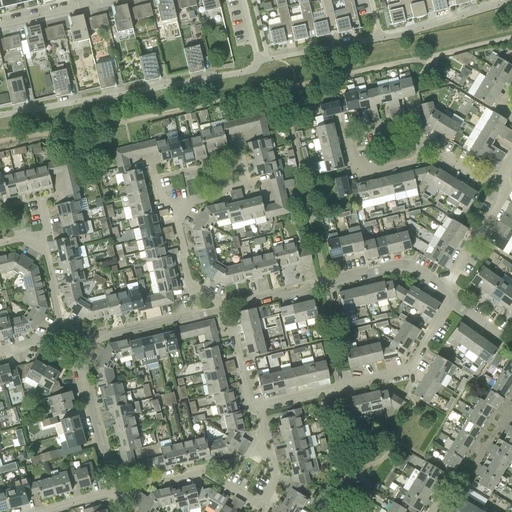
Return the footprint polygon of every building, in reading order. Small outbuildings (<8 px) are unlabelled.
[(162,14),(164,22),(177,19),(172,0),(158,0),(160,6),(157,7),(159,15),(162,14)] [(178,0),(181,10),(189,8),(187,0),(178,0)] [(207,11),(220,8),(218,0),(201,0),(203,5),(205,4),(207,11)] [(286,6),(284,0),(275,0),(277,8),(286,6)] [(327,27),(336,25),(333,15),(329,0),(321,0),(320,0),(324,16),(312,19),(314,29),(316,37),(329,34),(327,27)] [(351,31),(351,30),(349,23),(358,21),(353,0),(343,0),(346,12),(333,15),(336,25),(338,34),(351,31)] [(411,13),(408,0),(399,0),(400,3),(387,6),(392,25),(405,22),(405,21),(403,15),(411,13)] [(432,6),(430,0),(410,0),(408,0),(411,13),(413,18),(426,14),(424,8),(432,6)] [(453,0),(430,0),(432,6),(434,12),(447,8),(445,3),(453,0)] [(314,29),(312,19),(308,2),(299,4),(303,20),(290,23),(293,33),(294,40),(295,42),(308,38),(306,31),(314,29)] [(118,25),(120,32),(133,29),(127,4),(114,8),(116,16),(113,17),(115,25),(118,25)] [(145,18),(153,16),(150,4),(142,5),(145,18)] [(137,20),(145,18),(142,5),(134,7),(137,20)] [(293,33),(290,23),(286,6),(277,8),(281,24),(268,26),(273,45),(286,42),(284,35),(293,33)] [(212,12),(216,24),(223,21),(219,9),(212,12)] [(101,29),(109,27),(106,14),(98,16),(101,29)] [(74,35),(76,43),(89,40),(83,15),(70,18),(72,27),(70,28),(72,36),(74,35)] [(94,30),(101,29),(98,16),(90,18),(94,30)] [(65,30),(69,30),(67,17),(46,20),(46,25),(64,22),(65,30)] [(58,39),(65,37),(62,24),(55,26),(58,39)] [(30,46),(32,53),(45,50),(40,25),(26,29),(28,37),(26,38),(28,46),(30,46)] [(50,41),(58,39),(55,26),(47,28),(50,41)] [(14,49),(22,48),(19,35),(11,37),(14,49)] [(6,51),(14,49),(11,37),(3,39),(6,51)] [(189,74),(203,71),(200,62),(203,61),(201,53),(198,54),(197,46),(183,49),(189,74)] [(511,72),(511,66),(509,65),(511,61),(511,48),(508,50),(504,57),(502,60),(497,57),(498,55),(492,52),(492,53),(491,53),(488,57),(495,61),(491,67),(511,79),(511,75),(510,75),(511,72)] [(452,56),(467,65),(473,55),(467,52),(452,56)] [(145,82),(158,79),(156,70),(159,69),(157,61),(154,61),(152,54),(139,57),(145,82)] [(101,90),(114,87),(112,78),(114,77),(112,69),(110,69),(108,62),(95,65),(101,90)] [(462,77),(466,79),(471,70),(465,66),(460,75),(462,77)] [(510,83),(511,80),(511,79),(491,67),(485,77),(503,88),(507,81),(510,83)] [(56,98),(69,94),(67,86),(70,85),(68,77),(65,77),(63,70),(50,73),(56,98)] [(500,100),(502,96),(499,94),(503,88),(485,77),(479,87),(500,100)] [(12,106),(25,102),(23,94),(26,93),(24,85),(21,85),(19,78),(6,81),(12,106)] [(401,99),(415,96),(411,78),(397,81),(398,84),(401,99)] [(398,100),(401,99),(398,84),(389,86),(394,108),(399,107),(398,100)] [(388,110),(394,108),(389,86),(378,89),(381,104),(387,102),(388,110)] [(498,103),(500,100),(479,87),(473,97),(490,108),(495,101),(498,103)] [(375,105),(381,104),(378,89),(366,92),(372,114),(377,112),(375,105)] [(11,101),(8,92),(0,93),(0,101),(0,103),(11,101)] [(358,109),(355,95),(354,92),(342,94),(344,100),(340,101),(342,113),(358,109)] [(366,115),(372,114),(366,92),(355,95),(358,109),(365,108),(366,115)] [(333,124),(332,119),(331,116),(342,113),(340,101),(319,106),(324,126),(333,124)] [(425,124),(432,128),(440,113),(433,109),(432,103),(421,105),(426,123),(425,124)] [(487,122),(507,134),(509,129),(503,126),(506,120),(493,112),(487,122)] [(431,129),(441,135),(450,119),(440,113),(432,128),(431,129)] [(248,118),(250,130),(255,128),(263,114),(248,118)] [(256,132),(267,129),(263,114),(255,128),(256,132)] [(247,130),(245,119),(239,120),(242,132),(247,130)] [(441,135),(451,141),(461,126),(450,119),(441,135)] [(236,133),(242,132),(239,120),(234,122),(236,133)] [(228,123),(231,134),(236,133),(234,122),(228,123)] [(504,139),(507,134),(487,122),(481,132),(494,140),(497,135),(504,139)] [(223,149),(229,148),(226,135),(231,134),(228,123),(211,127),(216,148),(222,147),(223,149)] [(318,139),(336,135),(333,124),(324,126),(315,128),(318,139)] [(211,149),(216,148),(211,127),(199,130),(200,136),(207,153),(212,152),(211,149)] [(475,142),(495,154),(498,149),(491,145),(494,140),(481,132),(475,142)] [(321,150),(339,146),(336,135),(318,139),(321,150)] [(208,158),(207,153),(200,136),(190,138),(195,158),(201,156),(201,159),(208,158)] [(178,160),(183,158),(180,141),(179,137),(167,140),(171,158),(178,157),(178,160)] [(190,159),(195,158),(190,138),(180,141),(183,158),(184,163),(190,162),(190,159)] [(254,154),(272,149),(269,138),(258,140),(249,143),(250,149),(253,148),(254,154)] [(149,142),(151,153),(158,151),(155,142),(155,140),(149,142)] [(167,140),(155,142),(158,151),(161,164),(167,162),(166,160),(171,158),(167,140)] [(151,153),(149,142),(143,143),(146,154),(151,153)] [(492,159),(495,154),(475,142),(469,152),(482,160),(486,155),(492,159)] [(141,156),(146,154),(143,143),(138,144),(141,156)] [(35,154),(43,153),(41,144),(33,146),(35,154)] [(132,146),(135,157),(141,156),(138,144),(132,146)] [(132,158),(130,146),(114,150),(129,159),(132,158)] [(324,162),(341,157),(339,146),(321,150),(324,162)] [(254,165),(275,161),(272,149),(254,154),(255,159),(253,160),(254,165)] [(118,165),(129,162),(129,159),(114,150),(118,165)] [(324,162),(326,173),(344,169),(341,157),(324,162)] [(55,162),(58,174),(62,173),(71,158),(55,162)] [(62,177),(74,174),(71,158),(62,173),(62,177)] [(259,177),(269,174),(277,172),(275,161),(254,165),(255,171),(258,171),(259,177)] [(52,188),(49,176),(55,174),(52,163),(47,164),(47,167),(36,170),(41,188),(46,187),(46,189),(52,188)] [(124,185),(144,180),(142,174),(145,174),(144,168),(131,171),(130,165),(119,168),(120,174),(120,175),(121,175),(124,185)] [(422,180),(429,184),(437,170),(431,166),(430,167),(412,171),(415,182),(422,180)] [(429,184),(439,191),(448,175),(438,169),(437,170),(429,184)] [(35,189),(41,188),(36,170),(25,172),(30,193),(36,192),(35,189)] [(270,181),(282,178),(280,171),(277,172),(269,174),(270,181)] [(417,189),(415,182),(412,171),(401,174),(405,192),(417,189)] [(24,195),(30,193),(25,172),(14,175),(19,193),(24,192),(24,195)] [(394,194),(405,192),(401,174),(390,177),(394,194)] [(13,195),(19,193),(14,175),(3,178),(6,195),(7,199),(13,197),(13,195)] [(439,191),(448,197),(458,181),(448,175),(439,191)] [(75,176),(63,179),(65,185),(76,182),(75,176)] [(347,197),(358,194),(356,185),(348,186),(346,176),(334,179),(339,201),(348,199),(347,197)] [(383,197),(394,194),(390,177),(379,179),(383,197)] [(282,178),(270,181),(272,186),(283,183),(282,178)] [(372,200),(383,197),(379,179),(367,182),(372,200)] [(127,196),(149,190),(148,185),(145,185),(144,180),(124,185),(127,196)] [(448,197),(458,202),(467,187),(458,181),(448,197)] [(76,182),(65,185),(66,191),(78,188),(76,182)] [(360,203),(372,200),(367,182),(356,185),(358,194),(360,203)] [(285,189),(283,183),(272,186),(273,192),(285,189)] [(461,211),(465,214),(478,194),(467,187),(458,202),(464,206),(461,211)] [(67,196),(79,194),(78,188),(66,191),(67,196)] [(286,194),(285,189),(273,192),(274,197),(286,194)] [(129,207),(149,202),(148,197),(150,196),(149,190),(127,196),(129,207)] [(81,212),(78,200),(81,200),(79,194),(67,196),(69,202),(57,205),(58,212),(61,211),(62,216),(81,212)] [(254,219),(265,217),(264,207),(261,195),(255,196),(255,199),(249,200),(254,219)] [(275,200),(276,204),(291,213),(287,197),(275,200)] [(243,222),(254,219),(249,200),(244,201),(244,199),(237,200),(243,222)] [(216,223),(230,219),(228,205),(227,200),(221,201),(221,204),(207,207),(203,213),(201,211),(197,217),(213,227),(216,223)] [(231,225),(243,222),(237,200),(232,201),(233,204),(228,205),(230,219),(231,225)] [(136,218),(154,212),(153,207),(150,208),(149,202),(129,207),(132,219),(136,218)] [(269,206),(272,218),(291,213),(276,204),(269,206)] [(272,218),(269,206),(264,207),(265,217),(265,219),(272,218)] [(139,228),(158,223),(157,218),(160,217),(158,211),(154,212),(136,218),(139,228)] [(62,228),(83,223),(81,212),(62,216),(63,222),(61,223),(62,228)] [(498,222),(511,230),(511,217),(504,213),(498,222)] [(195,251),(214,247),(210,233),(213,227),(197,217),(194,224),(196,225),(193,230),(196,245),(194,246),(195,251)] [(102,230),(108,229),(105,218),(100,220),(102,230)] [(461,239),(467,229),(452,220),(446,229),(461,239)] [(492,232),(508,242),(511,234),(511,230),(498,222),(492,232)] [(67,238),(75,237),(86,234),(83,223),(62,228),(63,234),(66,233),(67,238)] [(141,239),(164,234),(162,228),(160,229),(158,223),(139,228),(141,239)] [(364,246),(363,242),(361,233),(360,227),(348,230),(349,236),(354,253),(364,251),(363,247),(364,246)] [(455,249),(461,239),(446,229),(440,239),(455,249)] [(400,252),(411,249),(408,237),(407,231),(396,234),(400,252)] [(342,256),(338,238),(336,232),(331,233),(331,234),(325,236),(330,259),(342,256)] [(486,242),(502,251),(508,242),(492,232),(486,242)] [(144,250),(164,246),(162,240),(165,240),(164,234),(141,239),(144,250)] [(389,255),(400,252),(396,234),(384,237),(389,255)] [(342,256),(354,253),(349,236),(338,238),(342,256)] [(434,249),(449,259),(455,249),(440,239),(433,236),(427,245),(434,249)] [(58,252),(77,247),(75,237),(67,238),(53,242),(54,248),(57,247),(58,252)] [(377,257),(389,255),(384,237),(373,240),(377,257)] [(366,260),(377,257),(373,240),(363,242),(364,246),(363,247),(364,251),(366,260)] [(284,245),(289,265),(295,263),(295,266),(313,262),(310,249),(304,250),(302,242),(296,243),(296,242),(284,245)] [(284,266),(289,265),(284,245),(273,248),(279,270),(284,269),(284,266)] [(147,262),(170,256),(170,255),(169,256),(168,251),(165,251),(164,246),(144,250),(147,262)] [(58,264),(80,259),(77,247),(58,252),(60,258),(57,259),(58,264)] [(212,280),(222,264),(217,261),(214,247),(195,251),(196,257),(199,256),(202,271),(207,274),(206,276),(212,280)] [(280,275),(279,270),(273,248),(271,248),(273,252),(263,255),(268,275),(274,273),(274,276),(280,275)] [(443,269),(449,259),(434,249),(430,255),(425,252),(423,256),(443,269)] [(0,273),(12,271),(17,274),(27,258),(21,255),(20,257),(15,254),(0,258),(0,256),(0,273)] [(120,268),(126,266),(124,255),(118,257),(120,268)] [(263,276),(268,275),(263,255),(252,258),(257,280),(263,279),(263,276)] [(153,272),(176,266),(174,261),(172,262),(170,256),(147,262),(147,263),(151,262),(153,272)] [(26,292),(44,288),(43,282),(41,282),(37,268),(32,265),(33,262),(27,258),(17,274),(23,277),(26,292)] [(252,281),(257,280),(252,258),(240,261),(241,264),(246,280),(251,279),(252,281)] [(64,274),(83,269),(80,259),(58,264),(60,270),(62,269),(64,274)] [(474,291),(477,293),(491,273),(486,269),(491,264),(486,260),(470,283),(476,287),(474,291)] [(504,260),(502,264),(509,269),(511,265),(504,260)] [(246,283),(246,280),(241,264),(227,267),(222,264),(212,280),(218,284),(220,282),(225,285),(240,281),(240,284),(246,283)] [(156,283),(176,278),(174,273),(177,272),(176,266),(153,272),(156,283)] [(68,286),(78,283),(86,281),(83,269),(64,274),(65,280),(62,281),(64,286),(68,285),(68,286)] [(482,292),(489,296),(501,280),(491,273),(477,293),(480,295),(482,292)] [(97,282),(102,285),(105,280),(100,277),(97,282)] [(158,301),(172,298),(171,292),(181,289),(180,283),(177,284),(176,278),(156,283),(159,294),(156,295),(158,301)] [(418,279),(415,283),(424,288),(426,284),(418,279)] [(493,304),(496,306),(510,286),(501,280),(489,296),(495,301),(493,304)] [(396,298),(402,301),(408,292),(392,282),(392,281),(384,283),(388,300),(396,298)] [(377,302),(388,300),(384,283),(384,282),(372,284),(377,302)] [(77,316),(87,300),(82,296),(78,283),(68,286),(68,285),(64,286),(60,287),(61,293),(64,292),(67,307),(72,310),(71,312),(77,316)] [(366,305),(377,302),(372,284),(361,287),(366,305)] [(152,308),(149,297),(146,286),(139,287),(139,289),(128,291),(133,310),(138,309),(139,311),(152,308)] [(402,301),(412,308),(421,292),(411,286),(408,292),(402,301)] [(501,305),(507,309),(511,302),(511,287),(510,286),(496,306),(499,308),(501,305)] [(354,308),(366,305),(361,287),(350,290),(354,308)] [(27,311),(42,321),(46,315),(44,314),(47,309),(43,294),(46,293),(44,288),(26,292),(30,306),(27,311)] [(117,317),(122,315),(117,294),(114,294),(113,289),(104,291),(105,297),(106,300),(110,318),(111,318),(111,315),(116,314),(117,317)] [(343,310),(354,308),(350,290),(339,293),(343,310)] [(127,311),(133,310),(128,291),(117,294),(122,315),(128,314),(127,311)] [(412,308),(422,314),(431,298),(421,292),(412,308)] [(152,308),(159,307),(158,301),(156,295),(149,297),(152,308)] [(158,301),(159,307),(174,303),(172,298),(158,301)] [(425,322),(429,324),(441,304),(431,298),(422,314),(428,318),(425,322)] [(105,319),(110,318),(106,300),(92,303),(87,300),(77,316),(83,319),(85,317),(90,320),(105,317),(105,319)] [(315,324),(319,323),(314,300),(302,303),(307,320),(314,319),(315,324)] [(295,323),(307,320),(302,303),(291,306),(295,323)] [(241,323),(259,319),(257,312),(263,311),(262,306),(238,312),(241,323)] [(284,326),(295,323),(291,306),(280,308),(284,326)] [(9,316),(12,336),(13,339),(19,337),(18,335),(33,331),(36,326),(38,327),(42,321),(27,311),(24,316),(10,319),(9,316)] [(7,337),(12,336),(9,316),(0,318),(0,331),(2,341),(7,340),(7,337)] [(244,334),(261,330),(259,319),(241,323),(244,334)] [(214,320),(203,322),(204,328),(215,325),(214,320)] [(405,321),(398,331),(414,341),(420,331),(409,324),(405,321)] [(198,323),(197,324),(200,335),(201,335),(205,334),(204,328),(203,322),(198,323)] [(453,340),(459,344),(469,329),(460,322),(446,342),(450,344),(453,340)] [(197,324),(191,325),(194,337),(200,335),(197,324)] [(191,325),(186,326),(188,338),(194,337),(191,325)] [(215,325),(204,328),(205,334),(217,331),(215,325)] [(188,338),(185,326),(179,328),(182,340),(188,338)] [(177,341),(182,340),(179,328),(174,329),(174,332),(169,333),(168,330),(163,332),(168,353),(179,351),(177,341)] [(459,344),(468,351),(479,336),(469,329),(459,344)] [(246,346),(264,342),(261,330),(244,334),(246,346)] [(205,334),(201,335),(202,342),(200,343),(200,344),(219,340),(217,331),(205,334)] [(392,341),(406,350),(408,351),(414,341),(398,331),(392,341)] [(157,356),(168,353),(163,332),(157,333),(158,336),(152,337),(157,356)] [(158,362),(157,356),(152,337),(147,338),(146,336),(140,337),(147,365),(158,362)] [(468,351),(478,357),(488,342),(479,336),(468,351)] [(134,362),(135,361),(130,342),(129,337),(123,338),(124,341),(109,344),(106,350),(103,348),(99,355),(115,364),(118,359),(132,356),(134,362)] [(142,366),(147,365),(140,337),(135,338),(135,341),(130,342),(135,361),(141,360),(142,366)] [(219,340),(200,344),(202,350),(198,351),(201,362),(220,358),(219,352),(221,352),(219,340)] [(381,349),(384,360),(402,356),(403,356),(406,350),(392,341),(388,348),(381,349)] [(249,357),(253,356),(267,353),(264,342),(246,346),(249,357)] [(478,357),(487,364),(498,349),(488,342),(478,357)] [(66,343),(61,348),(65,352),(70,348),(66,343)] [(384,360),(381,349),(379,343),(368,345),(372,363),(384,360)] [(350,369),(361,366),(357,348),(349,350),(348,344),(344,345),(350,369)] [(361,366),(372,363),(368,345),(357,348),(361,366)] [(499,366),(503,354),(497,352),(493,364),(499,366)] [(100,388),(115,383),(112,369),(115,364),(99,355),(96,360),(98,362),(95,367),(98,382),(96,382),(97,388),(100,388)] [(446,374),(452,365),(437,355),(431,365),(446,374)] [(203,374),(225,368),(224,363),(221,363),(220,358),(201,362),(203,374)] [(26,377),(38,384),(47,367),(35,360),(33,363),(23,366),(22,365),(16,367),(20,380),(25,378),(26,377)] [(502,371),(511,376),(511,362),(508,360),(502,371)] [(314,364),(318,381),(330,379),(325,361),(314,364)] [(22,389),(20,380),(16,367),(11,369),(9,367),(8,364),(0,366),(0,383),(0,384),(1,385),(13,382),(14,387),(16,387),(17,391),(22,389)] [(307,384),(318,381),(314,364),(303,366),(307,384)] [(440,384),(446,374),(431,365),(425,375),(440,384)] [(53,396),(64,393),(63,387),(60,388),(59,383),(56,381),(60,373),(48,366),(47,367),(38,384),(52,392),(53,396)] [(296,387),(307,384),(303,366),(292,369),(296,387)] [(206,385),(225,380),(224,375),(227,374),(225,368),(203,374),(206,385)] [(285,389),(296,387),(292,369),(280,372),(285,389)] [(262,395),(274,392),(269,374),(262,376),(261,371),(257,372),(262,395)] [(495,381),(509,389),(511,384),(511,376),(502,371),(495,381)] [(274,392),(285,389),(280,372),(269,374),(274,392)] [(419,385),(434,394),(440,384),(425,375),(419,385)] [(213,395),(235,390),(234,389),(230,390),(229,385),(227,386),(225,380),(206,385),(209,396),(213,395)] [(489,392),(503,400),(509,389),(495,381),(489,392)] [(105,398),(124,393),(121,382),(115,383),(100,388),(101,393),(104,392),(105,398)] [(428,404),(434,394),(419,385),(413,395),(428,404)] [(215,406),(234,401),(233,396),(236,395),(235,390),(213,395),(215,406)] [(372,412),(384,409),(380,393),(379,391),(367,394),(372,412)] [(380,393),(384,409),(391,407),(397,411),(403,401),(387,392),(387,391),(380,393)] [(65,414),(64,410),(72,408),(70,401),(73,400),(71,392),(64,393),(53,396),(48,398),(48,400),(46,401),(48,408),(50,408),(53,417),(55,417),(65,414)] [(127,404),(131,403),(128,392),(124,393),(105,398),(106,403),(104,404),(105,410),(109,409),(127,404)] [(479,400),(492,408),(496,410),(503,400),(489,392),(483,401),(479,399),(479,400)] [(360,414),(372,412),(367,394),(356,396),(360,414)] [(349,417),(360,414),(356,396),(345,399),(349,417)] [(473,410),(486,418),(492,408),(479,400),(473,410)] [(114,419),(134,415),(142,413),(139,401),(131,403),(127,404),(109,409),(110,414),(113,414),(114,419)] [(229,414),(240,411),(238,406),(236,407),(234,401),(215,406),(218,417),(224,416),(229,414)] [(280,431),(302,426),(299,415),(302,415),(300,408),(288,411),(289,417),(280,420),(282,425),(279,426),(280,431)] [(466,420),(480,428),(486,418),(473,410),(466,420)] [(224,435),(240,445),(244,439),(241,437),(245,432),(241,418),(244,417),(242,411),(240,411),(229,414),(224,416),(227,430),(224,435)] [(114,431),(136,426),(134,415),(114,419),(116,425),(113,425),(114,431)] [(57,423),(55,417),(53,417),(42,420),(43,427),(57,423)] [(64,435),(81,430),(78,417),(60,421),(64,435)] [(460,431),(474,439),(480,428),(466,420),(460,431)] [(120,441),(139,437),(136,426),(114,431),(116,436),(118,436),(120,441)] [(286,442),(305,437),(302,426),(280,431),(282,437),(284,437),(286,442)] [(511,433),(506,429),(503,434),(506,435),(502,442),(510,446),(511,447),(511,433)] [(60,444),(62,450),(73,447),(75,453),(81,451),(79,445),(85,444),(81,430),(64,435),(66,442),(60,444)] [(454,441),(467,449),(474,439),(460,431),(454,441)] [(207,443),(210,460),(211,462),(217,461),(216,458),(231,455),(234,449),(236,451),(240,445),(224,435),(221,439),(207,443)] [(307,449),(312,447),(309,436),(305,437),(286,442),(287,448),(284,448),(286,454),(307,449)] [(121,459),(133,456),(131,451),(141,448),(139,437),(120,441),(121,447),(118,447),(121,459)] [(204,461),(210,460),(207,443),(205,437),(194,440),(198,460),(204,458),(204,461)] [(489,448),(511,462),(511,447),(510,446),(502,442),(498,439),(494,445),(492,444),(489,448)] [(193,461),(198,460),(194,440),(183,443),(188,465),(194,463),(193,461)] [(448,451),(461,460),(467,449),(454,441),(448,451)] [(182,466),(188,465),(183,443),(172,446),(176,465),(182,464),(182,466)] [(171,466),(176,465),(172,446),(160,448),(162,456),(158,458),(161,469),(159,470),(160,471),(171,469),(171,466)] [(511,469),(511,462),(489,448),(486,453),(489,454),(485,460),(504,471),(507,466),(511,469)] [(42,462),(46,461),(61,457),(59,450),(58,449),(40,454),(42,462)] [(291,464),(310,460),(307,449),(286,454),(287,459),(290,459),(291,464)] [(455,470),(456,468),(461,460),(448,451),(441,462),(455,470)] [(0,473),(4,473),(17,469),(15,462),(3,466),(0,456),(0,473)] [(155,471),(159,470),(161,469),(158,458),(152,459),(155,471)] [(149,472),(155,471),(152,459),(146,460),(149,472)] [(292,482),(306,484),(304,473),(313,471),(310,460),(291,464),(292,470),(290,470),(292,482)] [(477,469),(505,486),(508,481),(501,476),(504,471),(485,460),(482,466),(479,464),(477,469)] [(145,473),(142,461),(134,463),(136,469),(137,475),(145,473)] [(75,471),(77,481),(80,489),(91,485),(90,481),(96,479),(91,462),(84,464),(84,468),(75,471)] [(437,482),(443,473),(443,472),(426,462),(420,472),(437,482)] [(134,463),(123,466),(124,472),(136,469),(134,463)] [(77,481),(75,471),(73,467),(60,471),(60,473),(58,473),(59,475),(52,477),(57,495),(71,491),(69,483),(77,481)] [(136,469),(124,472),(125,478),(137,475),(136,469)] [(502,491),(505,486),(477,469),(474,473),(477,475),(473,481),(490,492),(494,486),(502,491)] [(431,492),(437,482),(420,472),(414,482),(431,492)] [(42,499),(57,495),(52,477),(32,483),(31,478),(27,479),(31,493),(31,494),(40,492),(42,499)] [(25,495),(31,493),(27,479),(16,483),(17,487),(5,490),(10,508),(28,503),(25,495)] [(285,499),(302,509),(308,499),(301,494),(306,484),(292,482),(286,492),(288,494),(285,499)] [(408,492),(425,502),(431,492),(414,482),(408,492)] [(200,507),(196,489),(195,485),(189,486),(188,483),(183,485),(188,507),(189,511),(200,508),(200,507)] [(157,511),(161,507),(175,504),(172,490),(171,485),(165,486),(166,489),(151,492),(148,497),(146,496),(142,502),(157,511)] [(176,510),(188,507),(183,485),(177,486),(178,489),(172,490),(175,504),(176,510)] [(221,509),(224,505),(228,498),(223,494),(222,497),(209,489),(203,490),(202,488),(196,489),(200,507),(206,506),(215,511),(218,511),(220,508),(221,509)] [(0,510),(10,508),(5,490),(0,491),(0,510)] [(418,511),(419,511),(425,502),(408,492),(402,502),(418,511)] [(480,511),(484,506),(465,495),(454,511),(480,511)] [(284,511),(300,511),(302,509),(285,499),(283,503),(280,502),(277,507),(284,511)] [(157,511),(142,502),(138,508),(140,509),(138,511),(157,511)] [(386,511),(404,511),(406,510),(392,502),(386,511)]
